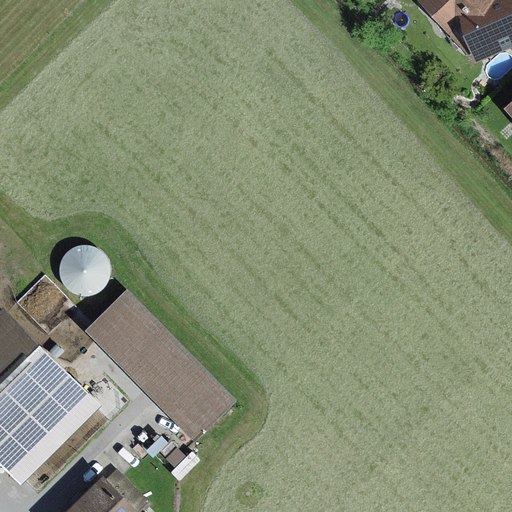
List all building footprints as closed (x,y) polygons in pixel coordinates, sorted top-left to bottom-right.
[(511,0),(418,0),(416,2),(468,57),(511,16),(511,0)] [(511,101),(501,111),(511,123),(511,101)] [(67,248),(69,294),(113,291),(110,246),(67,248)] [(126,292),(82,334),(191,446),(235,403),(126,292)] [(0,313),(0,468),(17,485),(97,408),(2,311),(0,313)] [(67,511),(133,511),(101,479),(67,511)]
